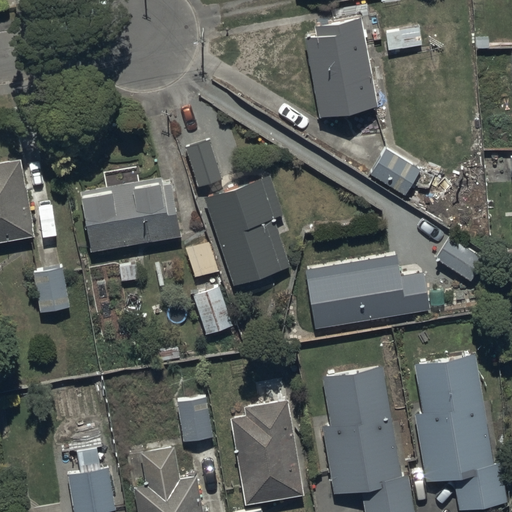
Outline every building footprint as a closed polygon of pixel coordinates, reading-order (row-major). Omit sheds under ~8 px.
[(320,32),(306,34),(320,109),(376,99),(361,14),(318,21),(320,32)] [(207,130),(184,138),(199,179),(222,171),(207,130)] [(419,159),(385,140),(371,165),(405,185),(419,159)] [(0,152),(0,230),(32,226),(21,150),(0,152)] [(113,172),(81,177),(90,241),(180,228),(171,167),(162,168),(161,165),(130,169),(131,173),(113,175),(113,172)] [(269,167),(203,189),(232,277),(290,258),(274,210),(282,207),(269,167)] [(485,251),(449,229),(436,250),(471,273),(485,251)] [(207,232),(184,240),(194,269),(217,261),(207,232)] [(395,246),(305,262),(315,319),(427,300),(421,264),(399,268),(395,246)] [(63,264),(33,267),(38,308),(68,305),(63,264)] [(219,279),(193,288),(202,318),(229,309),(219,279)] [(475,346),(413,356),(421,403),(412,404),(424,474),(453,469),(458,501),(507,493),(501,454),(493,455),(475,346)] [(384,365),(323,375),(330,422),(320,424),(332,492),(363,486),(366,511),(403,511),(414,510),(408,472),(402,473),(384,365)] [(303,485),(287,387),(229,396),(245,495),(303,485)] [(145,475),(133,477),(138,511),(203,511),(197,466),(179,469),(174,435),(139,440),(145,475)] [(79,464),(68,466),(73,509),(113,504),(108,460),(100,461),(97,438),(76,441),(79,464)] [(262,511),(260,500),(230,505),(231,511),(262,511)]
